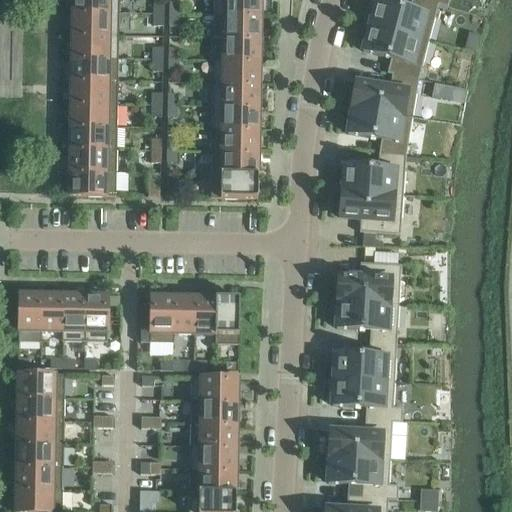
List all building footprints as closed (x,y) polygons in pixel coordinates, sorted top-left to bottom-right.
[(119,0),(72,0),(72,15),(119,15),(119,0)] [(214,0),(214,17),(261,18),(260,0),(214,0)] [(376,2),(369,28),(428,43),(438,6),(447,9),(447,8),(421,0),(411,0),(409,11),(376,2)] [(421,0),(447,8),(450,0),(421,0)] [(164,4),(154,4),(153,16),(163,16),(164,4)] [(180,5),(170,4),(169,16),(179,17),(180,5)] [(119,15),(72,15),(72,37),(118,38),(119,15)] [(163,16),(153,16),(153,28),(163,28),(163,16)] [(169,16),(169,28),(179,29),(179,17),(169,16)] [(214,17),(213,40),(223,40),(260,41),(261,18),(214,17)] [(391,61),(387,74),(418,81),(428,43),(369,28),(363,53),(391,61)] [(118,38),(72,37),(71,60),(118,61),(118,38)] [(213,62),(213,63),(260,64),(260,41),(223,40),(223,62),(213,62)] [(163,50),(153,50),(152,62),(162,62),(163,50)] [(169,50),(168,62),(178,62),(179,50),(169,50)] [(71,60),(71,83),(118,84),(118,61),(71,60)] [(162,62),(152,62),(152,74),(162,74),(162,62)] [(168,62),(168,74),(178,74),(178,62),(168,62)] [(260,64),(213,63),(213,86),(259,86),(260,64)] [(412,120),(418,81),(387,74),(387,75),(392,76),(390,89),(355,84),(351,110),(412,120)] [(118,84),(71,83),(70,106),(117,107),(118,84)] [(213,86),(212,108),(259,109),(259,86),(213,86)] [(162,95),(152,95),(152,107),(162,107),(162,95)] [(178,108),(178,96),(168,96),(168,108),(178,108)] [(117,107),(70,106),(70,129),(117,129),(117,107)] [(162,107),(152,107),(151,119),(161,119),(162,107)] [(168,108),(167,119),(177,120),(178,108),(168,108)] [(259,109),(212,108),(212,131),(258,132),(259,109)] [(406,159),(412,120),(351,110),(351,111),(352,111),(347,136),(381,141),(379,155),(406,159)] [(117,129),(70,129),(70,151),(116,152),(117,129)] [(212,131),(211,154),(258,155),(258,132),(212,131)] [(161,141),(151,141),(151,153),(161,153),(161,141)] [(177,141),(167,141),(167,153),(177,153),(177,141)] [(116,152),(70,151),(69,174),(116,175),(116,152)] [(161,153),(151,153),(151,165),(161,165),(161,153)] [(167,153),(167,165),(177,165),(177,153),(167,153)] [(258,155),(211,154),(211,177),(258,178),(258,155)] [(341,192),(341,193),(403,198),(406,159),(379,155),(378,169),(344,167),(342,192),(341,192)] [(116,199),(116,175),(69,174),(69,198),(116,199)] [(148,176),(148,199),(150,199),(159,199),(159,188),(159,176),(148,176)] [(258,178),(211,177),(211,201),(257,201),(258,178)] [(176,199),(176,188),(167,188),(167,199),(176,199)] [(400,237),(403,198),(341,193),(339,219),(360,221),(360,234),(400,237)] [(401,267),(373,266),(360,265),(359,279),(338,278),(337,304),(398,307),(401,267)] [(19,296),(18,346),(41,346),(41,334),(42,297),(19,296)] [(62,344),(63,344),(63,297),(42,297),(41,334),(62,334),(62,344)] [(85,298),(63,297),(63,344),(84,344),(85,298)] [(85,298),(84,344),(85,344),(107,344),(107,335),(108,298),(85,298)] [(172,346),(173,299),(151,299),(150,309),(142,309),(143,308),(141,308),(141,345),(172,346)] [(174,336),(194,337),(195,300),(173,299),(172,346),(173,346),(174,336)] [(216,300),(195,300),(194,337),(215,337),(215,347),(216,347),(216,300)] [(238,347),(239,300),(216,300),(216,347),(238,347)] [(369,344),(396,346),(398,307),(337,304),(337,305),(336,330),(370,332),(369,344)] [(396,346),(369,344),(369,357),(335,355),(333,381),(394,385),(396,346)] [(19,360),(19,369),(30,370),(30,361),(19,360)] [(50,361),(50,371),(62,371),(62,361),(50,361)] [(62,361),(62,371),(74,371),(74,361),(62,361)] [(84,361),(84,371),(96,371),(96,362),(84,361)] [(172,372),(172,363),(160,363),(160,372),(172,372)] [(194,364),(182,363),(182,372),(194,372),(194,364)] [(194,372),(206,373),(206,364),(194,364),(194,372)] [(237,373),(237,364),(226,364),(226,373),(237,373)] [(18,376),(17,400),(64,401),(64,400),(65,377),(55,377),(18,376)] [(114,388),(114,378),(102,378),(102,388),(114,388)] [(154,389),(154,379),(142,379),(142,389),(154,389)] [(238,380),(191,379),(191,403),(237,404),(238,380)] [(393,409),(394,385),(333,381),(332,408),(366,409),(365,422),(402,424),(402,410),(393,409)] [(17,423),(64,424),(64,401),(17,400),(17,423)] [(237,427),(237,404),(191,403),(190,426),(237,427)] [(93,418),(93,430),(103,430),(103,418),(93,418)] [(103,418),(103,430),(113,431),(113,419),(103,418)] [(141,431),(151,431),(151,419),(141,419),(141,431)] [(161,420),(151,419),(151,431),(161,432),(161,420)] [(390,462),(392,424),(401,425),(402,424),(365,422),(364,434),(329,433),(328,459),(390,462)] [(63,447),(64,424),(17,423),(16,446),(63,447)] [(237,450),(237,427),(190,426),(190,449),(237,450)] [(63,469),(63,447),(16,446),(16,468),(63,469)] [(236,473),(237,450),(190,449),(189,472),(236,473)] [(347,498),(347,499),(397,501),(398,487),(388,487),(390,462),(328,459),(328,460),(329,460),(327,485),(361,487),(361,499),(347,498)] [(102,476),(102,464),(92,464),(92,476),(102,476)] [(102,464),(102,476),(112,476),(112,464),(102,464)] [(140,465),(140,477),(150,477),(150,465),(140,465)] [(160,465),(150,465),(150,477),(160,477),(160,465)] [(16,468),(16,491),(62,492),(63,469),(16,468)] [(236,495),(236,473),(189,472),(189,494),(236,495)] [(62,511),(62,492),(16,491),(15,511),(62,511)] [(421,493),(421,503),(437,504),(437,494),(421,493)] [(189,494),(188,511),(235,511),(236,495),(189,494)] [(397,502),(397,501),(347,499),(346,511),(326,510),(325,511),(386,511),(387,502),(397,502)] [(420,511),(436,511),(437,504),(421,503),(420,511)]
